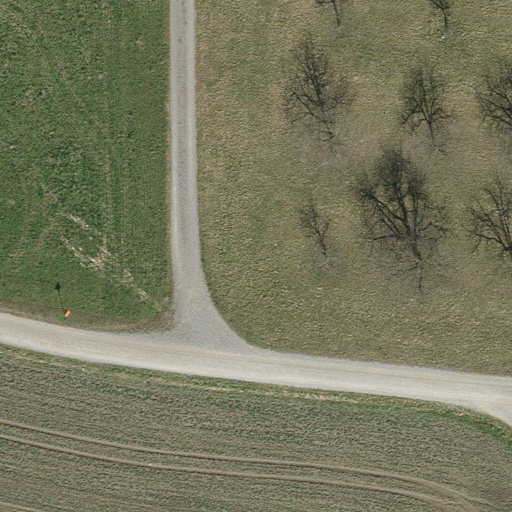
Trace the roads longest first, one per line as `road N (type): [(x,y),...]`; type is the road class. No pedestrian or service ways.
road 1 (track): [(179,0),(183,257),(207,366)]
road 2 (track): [(207,366),(511,405)]
road 3 (track): [(0,333),(207,366)]
